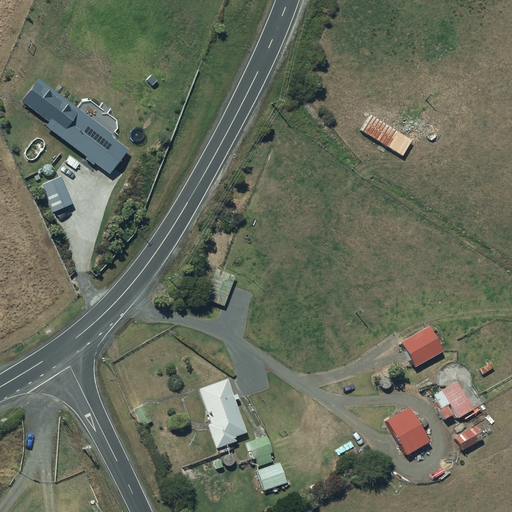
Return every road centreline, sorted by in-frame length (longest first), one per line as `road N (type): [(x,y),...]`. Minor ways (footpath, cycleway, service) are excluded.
road 1 (secondary): [(58,351),(107,310),(169,232),(288,0)]
road 2 (tertiary): [(58,351),(140,511)]
